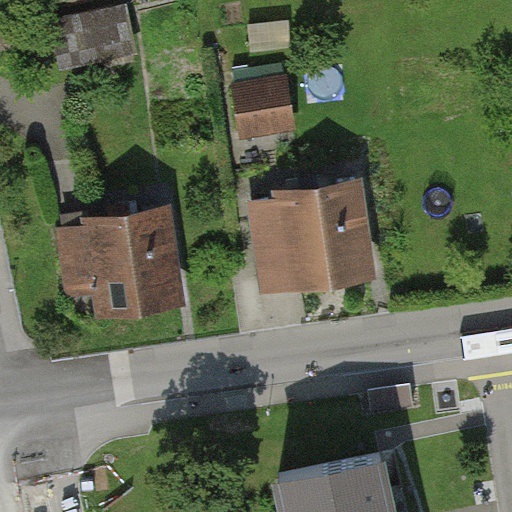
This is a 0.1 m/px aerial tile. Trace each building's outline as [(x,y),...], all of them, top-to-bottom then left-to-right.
[(79,59),(142,46),(131,0),(126,0),(70,12),(79,59)] [(290,74),(233,84),(243,141),(299,132),(290,74)] [(356,184),(244,200),(258,300),(370,284),(356,184)] [(164,211),(51,230),(67,324),(180,305),(164,211)] [(411,388),(369,393),(372,416),(402,412),(414,410),(411,388)] [(284,475),(292,511),(386,511),(375,456),(284,475)]
